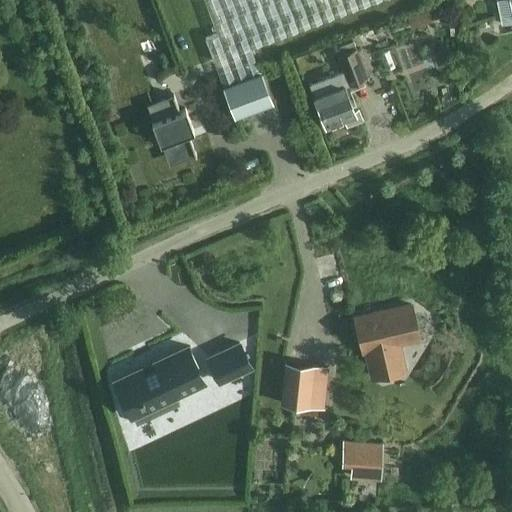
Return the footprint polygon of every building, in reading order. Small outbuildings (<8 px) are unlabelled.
[(250,46),(374,0),(204,0),(225,56),(214,60),(234,114),(271,101),(260,71),(259,72),(250,46)] [(511,0),(499,0),(504,23),(511,21),(511,0)] [(348,83),(366,76),(353,41),(338,46),(340,54),(337,55),(342,70),(348,83)] [(152,53),(140,58),(144,69),(156,64),(152,53)] [(348,83),(342,70),(308,83),(325,127),(344,120),(346,125),(361,119),(357,109),(354,110),(344,85),(348,83)] [(187,132),(193,130),(185,108),(179,110),(173,94),(172,94),(173,97),(152,105),(157,118),(151,120),(159,143),(165,141),(172,159),(193,151),(194,154),(196,154),(187,132)] [(411,304),(355,318),(362,350),(367,349),(374,376),(403,369),(402,367),(397,369),(391,343),(405,340),(402,326),(415,323),(411,304)] [(219,380),(250,366),(239,342),(208,357),(219,380)] [(143,368),(115,381),(128,408),(143,401),(146,407),(202,381),(186,347),(153,363),(154,367),(144,371),(143,368)] [(308,405),(312,365),(285,362),(281,402),(308,405)] [(344,439),(343,463),(353,463),(352,476),(381,477),(383,441),(344,439)] [(255,441),(252,471),(266,472),(268,442),(255,441)]
